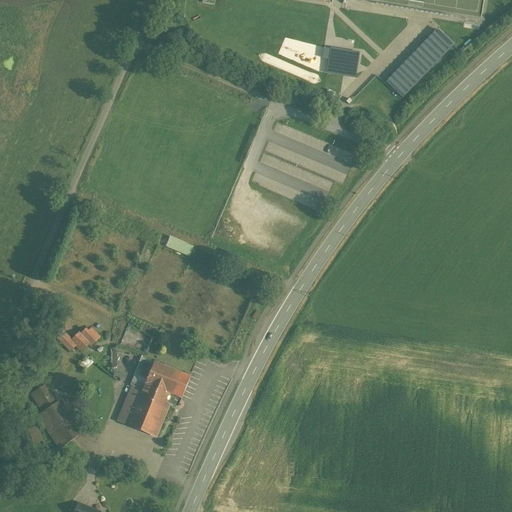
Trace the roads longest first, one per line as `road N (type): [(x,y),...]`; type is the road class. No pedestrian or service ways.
road 1 (tertiary): [(189,511),(254,367),(316,263),(395,158),(511,45)]
road 2 (unclassified): [(0,363),(152,0)]
road 3 (track): [(134,42),(269,102)]
